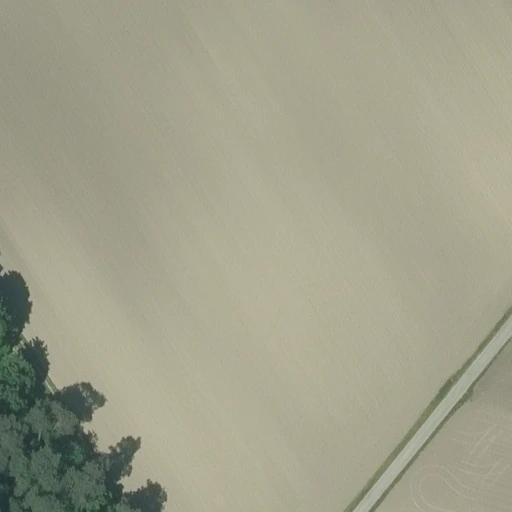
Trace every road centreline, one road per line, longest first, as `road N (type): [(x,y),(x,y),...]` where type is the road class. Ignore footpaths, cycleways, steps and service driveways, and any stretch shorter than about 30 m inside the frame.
road 1 (unclassified): [(360,511),(511,328)]
road 2 (track): [(0,337),(105,511)]
